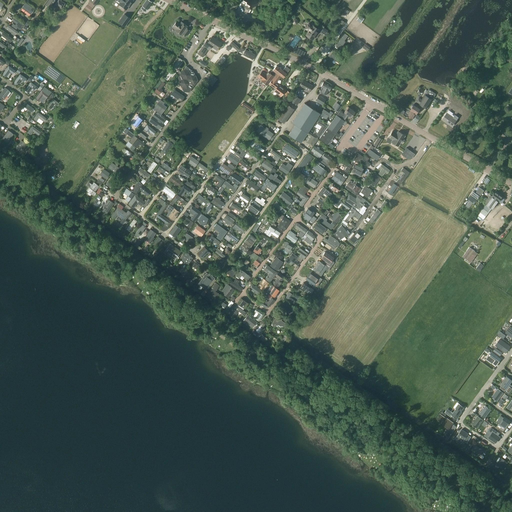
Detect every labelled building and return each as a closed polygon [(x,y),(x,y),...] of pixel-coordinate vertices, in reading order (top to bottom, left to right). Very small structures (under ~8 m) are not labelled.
[(61,0),(58,0),(55,5),(62,9),(66,3),(61,0)] [(119,4),(126,9),(132,0),(117,0),(121,2),(119,4)] [(147,9),(152,2),(149,0),(146,0),(143,6),(142,6),(136,14),(140,17),(146,8),(147,9)] [(33,10),(25,4),(21,9),(30,15),(33,10)] [(119,21),(125,26),(130,18),(124,14),(119,21)] [(13,24),(11,26),(16,30),(18,28),(20,29),(24,24),(15,18),(13,21),(17,24),(15,25),(13,24)] [(185,36),(190,30),(186,28),(187,27),(182,23),(182,24),(177,21),(173,26),(177,28),(175,30),(181,34),(182,34),(185,36)] [(309,31),(306,36),(312,40),(316,35),(319,32),(318,31),(319,30),(312,26),(309,24),(306,29),(309,31)] [(17,33),(8,26),(6,29),(16,36),(17,33)] [(3,33),(1,36),(10,43),(13,40),(3,33)] [(348,36),(345,33),(336,45),(340,48),(345,41),(344,41),(348,36)] [(215,39),(212,37),(207,43),(206,42),(203,46),(208,49),(210,45),(217,50),(221,44),(220,43),(221,43),(218,41),(215,40),(215,39)] [(208,50),(203,46),(198,53),(203,57),(208,50)] [(249,51),(246,49),(243,55),(253,60),(256,54),(252,52),(252,51),(250,50),(249,51)] [(344,57),(333,50),(329,56),(339,63),(344,57)] [(179,58),(173,67),(176,69),(180,64),(181,64),(182,62),(181,62),(182,60),(179,58)] [(194,71),(187,66),(181,74),(182,75),(179,78),(181,82),(180,83),(182,88),(183,88),(184,92),(189,92),(195,85),(195,84),(198,80),(196,76),(196,75),(194,71)] [(273,71),(277,74),(277,73),(280,75),(281,76),(284,78),(290,69),(286,66),(283,70),(276,66),(273,71)] [(2,75),(6,78),(9,73),(12,75),(15,72),(9,67),(2,75)] [(176,73),(171,69),(164,78),(167,80),(171,76),(172,77),(176,73)] [(273,71),(272,70),(270,74),(268,72),(267,74),(262,70),(257,77),(261,80),(261,81),(267,86),(274,77),(277,74),(273,71)] [(280,75),(277,73),(277,74),(274,77),(272,80),(269,85),(275,89),(274,91),(278,94),(278,95),(280,97),(286,89),(282,86),(282,87),(277,83),(281,76),(280,75)] [(26,80),(23,78),(20,75),(14,83),(17,85),(21,80),(24,83),(26,80)] [(165,83),(162,80),(154,91),(159,95),(163,90),(161,88),(165,83)] [(309,92),(312,86),(303,80),(299,86),(309,92)] [(38,87),(31,82),(25,90),(29,93),(32,88),(35,90),(38,87)] [(331,86),(323,82),(321,86),(322,87),(321,90),(321,91),(320,92),(325,95),(326,94),(327,94),(328,91),(329,91),(331,86)] [(5,87),(0,94),(5,99),(11,91),(5,87)] [(174,88),(170,94),(178,99),(179,98),(182,100),(185,96),(174,88)] [(42,90),(36,98),(39,101),(43,96),(46,99),(49,95),(42,90)] [(419,105),(421,106),(422,105),(427,108),(436,94),(428,90),(419,103),(419,105)] [(294,94),(290,100),(297,105),(301,100),(294,94)] [(322,104),(325,99),(319,95),(315,100),(322,104)] [(54,99),(48,107),(51,109),(54,104),(58,107),(60,104),(54,99)] [(164,102),(160,99),(153,109),(161,114),(167,107),(163,104),(164,102)] [(338,104),(335,109),(338,111),(346,101),(344,99),(340,105),(338,104)] [(482,102),(479,99),(475,102),(476,103),(472,107),(476,111),(480,107),(478,105),(482,102)] [(284,123),(294,109),(287,103),(276,118),(284,123)] [(304,103),(292,122),(295,124),(308,132),(320,113),(304,103)] [(421,106),(419,105),(418,106),(413,103),(409,109),(411,110),(416,114),(417,114),(421,107),(420,107),(421,106)] [(34,110),(25,104),(23,106),(32,113),(34,110)] [(344,113),(340,110),(331,122),(329,125),(327,127),(319,138),(327,144),(335,134),(338,137),(340,135),(336,132),(343,124),(345,125),(347,122),(346,122),(347,121),(344,119),(348,115),(351,117),(355,112),(348,107),(344,112),(344,113)] [(323,109),(321,112),(322,112),(320,115),(326,119),(328,116),(330,117),(333,113),(330,111),(329,113),(323,109)] [(416,114),(411,110),(408,114),(410,115),(409,117),(413,119),(415,116),(415,117),(417,115),(416,115),(416,114)] [(155,112),(148,121),(159,129),(164,123),(162,123),(165,119),(155,112)] [(33,119),(36,122),(39,119),(43,122),(46,119),(38,113),(33,119)] [(137,115),(131,123),(137,128),(143,120),(137,115)] [(315,131),(314,133),(319,137),(327,125),(319,120),(317,123),(321,126),(317,132),(315,131)] [(145,127),(144,129),(149,133),(150,132),(153,135),(156,131),(147,124),(145,127)] [(265,128),(261,124),(256,131),(269,140),(273,133),(268,129),(269,128),(266,126),(265,128)] [(295,124),(288,135),(301,143),(308,132),(295,124)] [(27,133),(30,135),(33,132),(38,136),(41,132),(33,126),(27,133)] [(126,128),(123,131),(132,138),(134,135),(135,134),(126,128)] [(393,130),(388,137),(393,140),(392,142),(398,146),(400,143),(402,144),(404,140),(403,139),(405,135),(398,131),(397,133),(393,130)] [(7,143),(13,135),(8,131),(2,139),(7,143)] [(318,137),(309,131),(307,134),(310,136),(306,142),(312,146),(318,137)] [(379,137),(374,145),(377,147),(382,139),(379,137)] [(145,143),(138,138),(133,145),(137,148),(140,144),(143,146),(145,143)] [(259,151),(263,146),(253,139),(249,144),(259,151)] [(169,140),(161,150),(165,154),(173,143),(169,140)] [(27,146),(21,141),(15,149),(21,153),(27,146)] [(237,141),(235,144),(239,148),(238,149),(242,151),(240,154),(243,156),(245,152),(246,153),(249,149),(237,141)] [(298,152),(287,144),(283,150),(294,158),(298,152)] [(317,147),(314,146),(311,150),(314,153),(313,154),(319,158),(324,152),(319,149),(319,147),(318,146),(317,147)] [(382,157),(369,148),(366,153),(378,162),(381,159),(382,157)] [(406,148),(401,154),(405,157),(410,150),(406,148)] [(135,156),(126,149),(124,153),(133,159),(135,156)] [(246,153),(245,155),(247,157),(248,158),(249,157),(251,158),(252,157),(256,160),(259,157),(249,149),(246,153)] [(272,149),(270,152),(274,155),(273,158),(277,161),(281,156),(272,149)] [(226,158),(235,164),(236,163),(237,164),(240,160),(239,159),(230,152),(226,158)] [(333,159),(325,153),(322,156),(319,160),(327,166),(330,162),(330,163),(333,159)] [(357,153),(351,164),(353,165),(356,161),(359,162),(363,156),(357,153)] [(306,154),(298,167),(302,170),(310,161),(312,158),(311,157),(311,156),(308,154),(307,155),(306,154)] [(369,158),(365,155),(363,158),(359,163),(363,166),(365,164),(369,166),(371,164),(367,161),(369,158)] [(199,161),(191,156),(188,158),(190,160),(188,163),(195,167),(197,164),(199,161)] [(352,165),(343,159),(341,162),(346,166),(344,170),(348,172),(352,165)] [(250,166),(241,160),(239,162),(248,169),(250,166)] [(273,166),(264,160),(261,165),(265,168),(264,169),(267,171),(267,170),(270,171),(273,166)] [(157,164),(154,161),(147,170),(151,173),(157,164)] [(115,164),(112,162),(108,167),(117,174),(121,169),(117,166),(118,164),(116,163),(115,164)] [(171,168),(163,162),(161,165),(169,171),(171,168)] [(208,169),(199,162),(197,165),(206,171),(208,169)] [(389,170),(379,162),(376,167),(378,169),(379,167),(382,169),(378,173),(382,176),(385,172),(387,174),(389,170)] [(229,175),(233,170),(224,163),(220,169),(229,175)] [(181,164),(177,170),(183,175),(184,174),(188,177),(192,171),(181,164)] [(286,166),(282,164),(278,169),(287,175),(292,167),(288,164),(286,166)] [(315,164),(313,168),(319,174),(323,169),(315,164)] [(354,164),(351,170),(362,178),(366,170),(354,164)] [(169,173),(160,166),(158,169),(167,175),(169,173)] [(151,175),(141,167),(138,170),(143,173),(142,175),(144,176),(145,175),(148,178),(151,175)] [(301,170),(297,167),(292,174),(292,175),(298,179),(300,176),(303,179),(305,176),(299,172),(301,170)] [(409,172),(403,167),(401,170),(405,173),(400,180),(398,179),(396,182),(400,185),(409,172)] [(110,173),(104,169),(99,174),(106,179),(110,173)] [(265,177),(256,170),(254,173),(255,174),(255,175),(259,178),(260,177),(263,180),(265,177)] [(346,178),(336,171),(331,179),(340,185),(346,178)] [(234,172),(229,179),(237,185),(242,178),(234,172)] [(273,175),(271,173),(268,177),(278,185),(281,181),(276,177),(278,175),(275,173),(273,175)] [(380,177),(375,173),(368,182),(368,181),(366,183),(370,186),(370,185),(373,187),(380,177)] [(113,174),(106,184),(109,186),(114,180),(120,184),(122,181),(113,174)] [(225,179),(217,174),(215,178),(219,181),(216,185),(219,187),(225,179)] [(182,182),(173,175),(169,180),(179,187),(182,182)] [(298,179),(292,175),(289,179),(290,179),(285,186),(287,188),(291,184),(294,186),(295,184),(297,185),(300,181),(298,179)] [(159,181),(153,176),(151,179),(155,182),(154,183),(156,185),(157,184),(159,181)] [(312,178),(309,176),(305,182),(313,188),(317,182),(312,178)] [(259,187),(248,179),(246,182),(249,184),(247,187),(249,189),(251,186),(257,190),(259,187)] [(267,179),(260,189),(264,191),(267,186),(274,191),(276,188),(273,186),(274,184),(267,179)] [(190,182),(186,180),(184,183),(193,189),(195,187),(192,184),(193,182),(191,181),(190,182)] [(225,180),(221,186),(224,188),(226,185),(227,186),(227,188),(228,189),(229,188),(234,191),(236,188),(233,185),(225,180)] [(357,182),(354,180),(353,182),(352,181),(350,180),(345,187),(355,194),(360,188),(355,184),(357,182)] [(142,184),(138,181),(131,190),(136,193),(142,184)] [(89,182),(86,185),(89,187),(87,191),(94,196),(96,193),(95,192),(99,186),(94,182),(92,184),(89,182)] [(330,182),(327,185),(338,193),(341,190),(330,182)] [(394,183),(388,193),(391,195),(398,186),(394,183)] [(184,184),(177,193),(181,195),(184,190),(188,193),(191,189),(184,184)] [(208,184),(206,187),(215,194),(218,190),(215,189),(208,184)] [(308,189),(302,184),(299,189),(305,194),(308,189)] [(363,189),(361,192),(364,194),(363,195),(367,198),(372,190),(369,188),(368,188),(369,186),(366,184),(362,188),(363,189)] [(151,191),(143,185),(140,190),(148,196),(149,194),(150,195),(152,192),(151,191)] [(176,193),(166,185),(162,190),(173,198),(176,193)] [(321,196),(323,193),(326,195),(324,199),(327,201),(333,194),(323,186),(318,194),(321,196)] [(124,189),(122,192),(128,196),(123,202),(126,204),(134,194),(125,188),(124,189)] [(296,196),(293,199),(295,201),(294,201),(302,207),(309,197),(299,190),(296,193),(301,197),(302,199),(300,201),(298,199),(299,198),(296,196)] [(290,197),(283,191),(279,197),(289,205),(293,200),(290,198),(290,197)] [(492,196),(499,201),(503,196),(495,191),(492,196)] [(251,198),(243,193),(241,196),(244,198),(244,199),(245,201),(246,200),(249,201),(251,198)] [(338,197),(334,193),(330,199),(331,201),(330,202),(337,207),(341,202),(337,199),(338,197)] [(145,202),(135,194),(128,203),(134,208),(137,203),(141,206),(145,202)] [(186,201),(177,194),(170,203),(172,205),(175,202),(178,199),(184,204),(186,201)] [(356,198),(349,194),(345,200),(358,209),(362,205),(363,206),(365,204),(363,202),(365,199),(359,194),(356,198)] [(101,197),(99,195),(92,204),(95,206),(101,197)] [(198,198),(207,204),(209,202),(200,195),(198,198)] [(499,201),(492,196),(490,195),(487,199),(491,201),(495,205),(498,201),(499,202),(499,201)] [(217,198),(215,196),(211,202),(220,208),(224,203),(220,200),(221,198),(218,197),(217,198)] [(265,202),(256,197),(254,200),(263,206),(265,202)] [(319,201),(317,203),(322,208),(324,206),(324,205),(326,203),(319,198),(317,200),(319,201)] [(114,203),(108,199),(101,210),(106,214),(114,203)] [(163,205),(155,215),(164,222),(162,223),(164,224),(164,225),(165,225),(168,227),(171,222),(161,214),(168,204),(165,201),(165,202),(161,199),(159,202),(163,205)] [(250,202),(247,207),(257,214),(260,208),(259,207),(260,205),(252,199),(250,202)] [(486,204),(492,208),(492,209),(495,205),(491,201),(487,199),(484,203),(486,204)] [(279,203),(276,201),(272,206),(275,208),(276,207),(284,213),(286,210),(278,204),(279,203)] [(286,207),(295,214),(297,212),(296,211),(297,211),(294,208),(295,206),(294,205),(296,203),(294,202),(292,204),(292,203),(290,206),(289,205),(286,207)] [(212,205),(210,203),(204,211),(206,213),(212,205)] [(241,210),(232,203),(228,208),(232,211),(233,209),(239,213),(241,210)] [(169,204),(166,208),(171,211),(168,215),(174,219),(180,211),(169,204)] [(492,208),(486,204),(483,208),(489,213),(492,208)] [(192,205),(190,209),(194,212),(192,214),(193,215),(191,219),(194,222),(201,212),(192,205)] [(479,210),(473,218),(475,219),(478,215),(481,212),(486,216),(489,213),(483,208),(479,205),(477,209),(479,210)] [(126,212),(118,206),(111,216),(115,218),(120,221),(117,225),(120,227),(122,224),(124,222),(126,223),(127,221),(126,220),(127,218),(129,219),(132,215),(130,213),(131,212),(128,210),(126,212)] [(354,216),(358,219),(361,215),(356,211),(356,210),(352,207),(350,210),(349,210),(343,219),(347,222),(351,216),(353,217),(354,216)] [(306,213),(304,216),(309,220),(309,219),(313,222),(316,219),(312,216),(314,213),(308,209),(305,212),(306,213)] [(381,211),(377,209),(375,211),(374,211),(372,213),(373,214),(368,220),(372,223),(381,211)] [(247,212),(244,210),(238,220),(241,222),(244,217),(245,218),(246,216),(245,216),(247,212)] [(269,212),(266,210),(259,220),(264,224),(264,223),(269,227),(270,224),(269,223),(270,221),(267,219),(266,215),(269,212)] [(329,212),(327,215),(336,223),(337,221),(338,222),(340,220),(339,219),(342,216),(336,211),(332,215),(329,212)] [(322,213),(317,219),(331,229),(336,223),(333,221),(330,224),(326,221),(327,219),(325,218),(327,216),(322,213)] [(203,214),(198,220),(202,224),(207,223),(209,218),(203,214)] [(235,220),(226,214),(223,220),(231,225),(235,220)] [(279,216),(276,215),(271,223),(273,224),(279,216)] [(291,221),(283,216),(279,223),(279,224),(277,227),(284,231),(291,221)] [(194,222),(186,217),(184,219),(189,223),(187,226),(190,228),(194,222)] [(137,220),(134,218),(126,229),(129,231),(133,226),(134,227),(135,225),(134,224),(137,220)] [(253,221),(250,218),(245,225),(249,228),(253,221)] [(237,220),(233,225),(242,232),(242,231),(244,232),(247,227),(245,226),(237,220)] [(326,228),(316,221),(312,226),(322,234),(326,228)] [(144,222),(134,235),(137,237),(140,232),(141,233),(143,231),(146,227),(145,226),(146,224),(144,222)] [(307,230),(298,223),(295,227),(300,231),(298,235),(302,238),(307,230)] [(217,224),(213,228),(220,233),(217,237),(221,240),(227,231),(217,224)] [(175,225),(169,233),(175,237),(181,229),(175,225)] [(205,230),(198,225),(193,231),(201,236),(205,230)] [(341,225),(337,229),(338,230),(336,231),(337,231),(334,233),(339,240),(345,236),(348,234),(349,233),(348,230),(346,231),(341,225)] [(280,233),(270,226),(267,230),(266,229),(264,232),(270,236),(272,233),(276,237),(274,239),(276,241),(279,236),(278,236),(280,233)] [(156,233),(150,229),(143,239),(150,243),(154,238),(153,237),(156,233)] [(296,234),(290,230),(286,236),(294,243),(298,238),(295,236),(296,234)] [(312,233),(308,230),(303,237),(303,236),(301,238),(304,240),(310,244),(313,241),(312,240),(315,236),(312,234),(312,233)] [(229,232),(227,235),(235,240),(233,243),(235,245),(239,239),(229,232)] [(196,239),(186,233),(185,236),(187,237),(186,239),(189,241),(190,240),(194,242),(196,239)] [(256,239),(249,233),(239,247),(246,253),(256,239)] [(360,236),(351,234),(346,238),(354,244),(355,240),(359,240),(360,236)] [(220,241),(211,235),(209,237),(218,244),(220,241)] [(265,235),(256,246),(261,249),(263,247),(261,246),(264,242),(265,243),(269,238),(265,235)] [(337,240),(330,235),(327,239),(325,237),(323,240),(334,248),(336,245),(337,246),(340,243),(337,240)] [(161,238),(158,236),(153,244),(156,246),(161,238)] [(286,248),(285,250),(286,251),(290,254),(296,246),(294,244),(293,246),(286,241),(285,244),(286,245),(285,247),(286,248)] [(172,245),(170,243),(164,252),(175,260),(181,251),(173,246),(172,245)] [(256,246),(253,250),(260,255),(262,253),(260,251),(261,249),(256,246)] [(205,247),(199,256),(202,257),(204,254),(207,256),(212,260),(216,255),(211,252),(212,251),(211,250),(210,251),(205,247)] [(308,253),(300,247),(297,250),(302,254),(301,256),(304,259),(308,253)] [(471,262),(478,253),(470,247),(463,256),(471,262)] [(223,252),(218,248),(217,249),(215,251),(223,258),(225,256),(222,253),(223,252)] [(262,259),(252,250),(249,254),(255,260),(252,263),(256,267),(262,259)] [(286,257),(284,260),(288,263),(291,260),(297,265),(300,262),(296,259),(298,256),(292,252),(291,254),(288,258),(286,257)] [(183,254),(180,259),(184,262),(180,266),(181,267),(184,269),(185,269),(193,257),(189,254),(187,257),(183,254)] [(324,256),(322,258),(330,263),(333,259),(326,254),(324,256)] [(283,262),(276,257),(270,266),(277,271),(281,264),(283,262)] [(316,264),(313,269),(322,275),(327,267),(318,261),(316,264)] [(201,265),(198,263),(195,267),(194,265),(192,268),(193,269),(191,272),(194,274),(201,265)] [(481,263),(476,269),(481,272),(485,266),(481,263)] [(270,282),(277,272),(267,265),(264,269),(269,273),(265,279),(270,282)] [(236,272),(229,267),(225,272),(232,277),(236,272)] [(251,277),(240,269),(235,275),(239,278),(241,275),(248,280),(251,277)] [(209,274),(207,272),(198,284),(206,289),(215,278),(209,273),(209,274)] [(273,283),(277,286),(284,276),(280,273),(273,283)] [(311,273),(307,279),(310,283),(315,286),(320,280),(311,273)] [(269,283),(259,274),(257,277),(261,280),(257,285),(263,290),(269,283)] [(231,280),(229,283),(241,291),(243,288),(237,284),(239,281),(235,278),(233,281),(231,280)] [(303,282),(300,287),(310,294),(314,289),(303,282)] [(220,286),(215,283),(206,295),(211,299),(212,297),(214,298),(216,296),(217,297),(219,295),(215,292),(220,286)] [(263,291),(253,283),(249,288),(260,296),(262,293),(261,293),(263,291)] [(272,284),(267,291),(275,297),(281,290),(272,284)] [(228,297),(232,292),(234,289),(229,285),(223,294),(228,297)] [(303,299),(294,293),(293,295),(289,292),(286,297),(289,300),(293,303),(295,299),(300,303),(303,299)] [(275,300),(271,297),(269,300),(264,302),(262,300),(259,304),(264,307),(270,306),(275,300)] [(239,301),(238,304),(247,311),(251,306),(240,298),(239,301)] [(229,309),(219,300),(217,303),(227,311),(229,309)] [(282,303),(279,307),(283,311),(285,309),(288,311),(287,312),(292,316),(298,308),(289,302),(286,306),(282,303)] [(245,312),(237,306),(233,312),(236,314),(238,311),(244,315),(245,312)] [(265,313),(256,308),(254,311),(258,313),(255,318),(260,321),(265,313)] [(257,322),(247,314),(243,320),(253,328),(257,322)] [(287,324),(277,317),(275,318),(272,323),(272,326),(274,327),(276,324),(277,325),(278,325),(280,326),(282,326),(284,327),(287,324)] [(257,324),(252,332),(261,339),(264,335),(261,334),(265,328),(263,327),(266,323),(262,321),(259,325),(257,324)] [(498,340),(493,347),(501,353),(507,346),(498,340)] [(492,352),(487,358),(496,364),(501,358),(492,352)] [(511,381),(511,379),(507,376),(500,384),(506,389),(511,381)] [(504,392),(498,388),(491,397),(497,401),(504,392)] [(508,396),(505,393),(498,402),(502,405),(508,396)] [(448,408),(446,412),(455,418),(461,410),(453,405),(448,408)] [(485,405),(479,414),(485,418),(491,409),(485,405)] [(436,419),(434,422),(450,433),(455,426),(439,415),(436,419)] [(501,415),(496,422),(506,429),(511,421),(504,416),(504,417),(501,415)] [(483,420),(478,416),(472,424),(477,428),(483,420)] [(486,431),(484,435),(496,444),(501,437),(489,428),(486,431)] [(461,433),(457,439),(464,444),(468,438),(461,433)] [(483,450),(475,444),(471,449),(479,456),(483,450)] [(508,462),(501,457),(493,467),(500,472),(508,462)]
